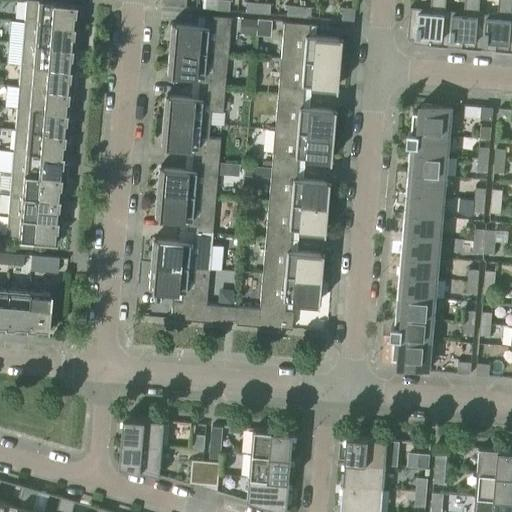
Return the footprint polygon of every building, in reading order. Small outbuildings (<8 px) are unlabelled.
[(32,0),(25,0),(23,22),(72,26),(79,27),(80,14),(74,14),(74,5),(80,5),(80,4),(32,0)] [(216,10),(216,0),(204,0),(204,9),(216,10)] [(229,0),(225,0),(216,0),(216,10),(228,11),(229,0)] [(441,47),(444,0),(430,0),(430,9),(410,7),(407,39),(429,40),(428,46),(441,47)] [(474,50),(478,0),(464,0),(464,11),(445,10),(445,0),(444,0),(441,47),(446,47),(446,42),(462,43),(461,49),(474,50)] [(508,53),(511,0),(498,0),(497,14),(478,13),(479,0),(478,0),(474,50),(480,50),(480,45),(495,46),(495,51),(508,53)] [(257,13),(258,3),(246,2),(245,12),(257,13)] [(269,4),(258,3),(257,13),(268,14),(269,4)] [(297,17),(298,6),(286,5),(286,15),(297,17)] [(310,7),(298,6),(297,17),(309,17),(310,7)] [(340,20),(352,21),(354,8),(342,7),(340,20)] [(172,22),(170,48),(227,53),(230,18),(231,18),(231,17),(197,14),(197,15),(204,16),(203,26),(173,24),(173,22),(172,22)] [(283,22),(280,58),(336,63),(339,36),(337,36),(337,38),(307,35),(308,25),(316,25),(316,24),(281,21),(281,22),(283,22)] [(72,35),(72,26),(23,22),(21,43),(71,47),(71,48),(77,49),(78,36),(72,35)] [(21,43),(8,42),(6,63),(19,65),(21,43)] [(70,57),(71,48),(71,47),(21,43),(19,65),(69,69),(69,70),(75,70),(76,57),(70,57)] [(224,89),(227,53),(170,48),(168,75),(169,75),(169,73),(199,76),(198,87),(224,89)] [(334,89),(336,63),(280,58),(277,94),(302,96),(303,85),(333,87),(333,89),(334,89)] [(68,78),(69,70),(69,69),(19,65),(17,86),(67,90),(67,91),(73,92),(74,79),(68,78)] [(66,100),(67,91),(67,90),(17,86),(16,108),(65,112),(65,113),(71,113),(72,100),(66,100)] [(222,112),(224,89),(198,87),(197,98),(167,96),(167,94),(166,94),(164,120),(213,124),(214,111),(222,112)] [(301,107),(302,96),(277,94),(274,130),(330,134),(332,108),(331,108),(331,110),(301,107)] [(408,131),(408,132),(449,136),(451,106),(421,103),(420,112),(413,111),(411,131),(408,131)] [(480,118),(492,119),(493,107),(481,106),(480,118)] [(64,122),(65,113),(65,112),(16,108),(14,129),(63,133),(63,134),(69,135),(70,122),(64,122)] [(511,109),(498,108),(497,120),(510,121),(511,109)] [(211,138),(213,124),(164,120),(162,147),(163,147),(163,145),(193,148),(192,159),(217,161),(219,138),(211,138)] [(479,138),(490,139),(491,127),(480,126),(479,138)] [(62,143),(63,134),(63,133),(14,129),(12,151),(61,155),(61,156),(68,156),(69,144),(62,143)] [(328,161),(330,134),(274,130),(270,165),(296,168),(297,156),(327,159),(327,161),(328,161)] [(447,156),(449,136),(408,132),(407,143),(410,144),(409,153),(447,156)] [(479,147),(478,159),(488,159),(489,148),(479,147)] [(495,148),(494,160),(504,161),(505,149),(495,148)] [(61,165),(61,156),(61,155),(12,151),(10,172),(60,176),(60,177),(66,178),(67,165),(61,165)] [(445,176),(447,156),(409,153),(408,173),(445,176)] [(214,197),(217,161),(192,159),(191,170),(161,167),(161,166),(160,166),(158,192),(214,197)] [(487,171),(488,159),(478,159),(477,170),(487,171)] [(503,173),(504,161),(494,160),(493,172),(503,173)] [(256,164),(255,184),(268,185),(270,165),(256,164)] [(295,179),(296,168),(270,165),(267,201),(324,206),(326,180),(325,180),(325,181),(295,179)] [(59,186),(60,177),(60,176),(10,172),(8,194),(58,198),(58,199),(64,199),(65,187),(59,186)] [(444,197),(445,176),(408,173),(406,193),(444,197)] [(475,187),(474,199),(485,200),(486,188),(475,187)] [(492,189),(491,201),(501,201),(502,190),(492,189)] [(211,233),(214,197),(158,192),(155,218),(157,218),(157,217),(187,219),(186,230),(211,233)] [(442,217),(444,197),(406,193),(404,214),(442,217)] [(57,208),(58,199),(58,198),(8,194),(6,215),(56,220),(62,221),(63,208),(57,208)] [(484,212),(485,200),(474,199),(473,211),(484,212)] [(322,233),(324,206),(267,201),(264,237),(290,239),(291,228),(321,231),(321,232),(322,233)] [(500,213),(501,201),(491,201),(490,212),(500,213)] [(440,237),(442,217),(404,214),(402,234),(440,237)] [(55,229),(56,220),(6,215),(4,237),(19,239),(18,248),(32,249),(32,240),(60,242),(61,230),(55,229)] [(484,241),(485,229),(474,228),(473,240),(484,241)] [(496,230),(485,229),(484,241),(495,242),(496,230)] [(208,269),(211,233),(186,230),(185,242),(155,239),(155,237),(154,237),(152,264),(208,269)] [(438,258),(440,237),(402,234),(401,254),(438,258)] [(289,250),(290,239),(264,237),(261,273),(318,278),(320,251),(319,251),(319,253),(289,250)] [(483,253),(484,241),(473,240),(472,252),(483,253)] [(494,254),(495,242),(484,241),(483,253),(494,254)] [(0,262),(8,263),(9,253),(0,252),(0,262)] [(23,254),(9,253),(8,263),(22,264),(23,254)] [(437,278),(438,258),(401,254),(399,275),(437,278)] [(31,255),(29,270),(57,273),(58,257),(31,255)] [(205,304),(208,269),(152,264),(149,290),(151,290),(151,289),(180,291),(180,301),(205,304)] [(468,269),(467,281),(478,282),(479,270),(468,269)] [(485,270),(484,282),(494,283),(495,271),(485,270)] [(316,304),(318,278),(261,273),(258,308),(284,310),(285,300),(315,303),(315,304),(316,304)] [(435,299),(437,278),(399,275),(397,295),(435,299)] [(477,293),(478,282),(467,281),(466,292),(477,293)] [(493,295),(494,283),(484,282),(483,294),(493,295)] [(24,328),(28,291),(6,289),(3,327),(24,328)] [(50,293),(28,291),(24,328),(47,330),(47,329),(53,329),(54,315),(48,315),(50,293)] [(433,319),(435,299),(397,295),(395,316),(433,319)] [(226,305),(205,304),(180,301),(171,301),(170,318),(224,323),(226,305)] [(238,306),(226,305),(224,323),(226,323),(226,322),(225,322),(225,319),(236,320),(236,323),(235,323),(235,324),(236,324),(238,306)] [(292,311),(284,310),(258,308),(238,306),(236,324),(291,329),(292,311)] [(465,310),(464,322),(474,323),(475,311),(465,310)] [(481,311),(480,323),(490,324),(492,312),(481,311)] [(431,339),(433,319),(395,316),(395,325),(391,324),(390,336),(431,339)] [(473,334),(474,323),(464,322),(463,334),(473,334)] [(490,336),(490,324),(480,323),(479,335),(490,336)] [(429,369),(431,339),(390,336),(390,337),(394,337),(392,358),(399,358),(398,366),(429,369)] [(457,373),(470,374),(471,363),(458,361),(457,373)] [(476,375),(488,376),(489,364),(477,363),(476,375)] [(124,417),(122,442),(162,445),(164,421),(124,417)] [(211,426),(210,444),(221,445),(222,427),(211,426)] [(253,428),(251,453),(291,456),(293,432),(253,428)] [(193,448),(204,449),(205,435),(194,434),(193,448)] [(399,441),(347,436),(345,461),(385,464),(397,465),(399,441)] [(159,476),(162,445),(122,442),(120,465),(159,476)] [(220,459),(221,445),(210,444),(209,458),(220,459)] [(511,450),(479,448),(477,472),(511,474),(511,450)] [(289,480),(291,456),(251,453),(249,477),(289,480)] [(417,467),(428,468),(429,454),(418,453),(417,467)] [(435,454),(434,468),(445,469),(446,455),(435,454)] [(204,484),(206,461),(191,460),(189,483),(204,484)] [(220,462),(206,461),(204,484),(218,485),(220,462)] [(383,488),(385,464),(345,461),(343,485),(383,488)] [(444,483),(445,469),(434,468),(433,483),(444,483)] [(511,499),(511,474),(477,472),(475,496),(511,499)] [(285,511),(286,511),(289,480),(249,477),(247,501),(285,511)] [(416,477),(415,491),(426,492),(427,478),(416,477)] [(16,511),(18,506),(0,500),(0,480),(1,479),(0,478),(0,511),(16,511)] [(38,511),(32,510),(38,489),(24,485),(18,506),(16,511),(38,511)] [(380,511),(381,511),(383,488),(343,485),(341,509),(380,511)] [(425,506),(426,492),(415,491),(414,505),(425,506)] [(432,492),(431,507),(442,507),(443,493),(432,492)] [(71,511),(75,500),(61,496),(56,511),(71,511)] [(511,511),(511,499),(475,496),(473,511),(511,511)]
